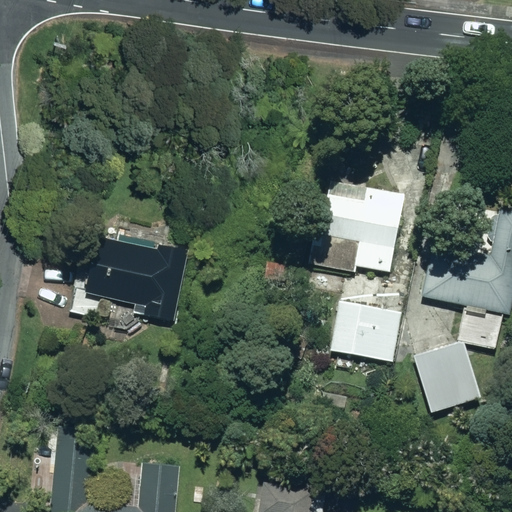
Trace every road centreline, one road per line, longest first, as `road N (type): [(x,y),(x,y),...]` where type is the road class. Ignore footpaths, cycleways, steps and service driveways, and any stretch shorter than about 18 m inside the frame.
road 1 (unclassified): [(511,42),(189,0)]
road 2 (residential): [(0,103),(13,231),(0,333)]
